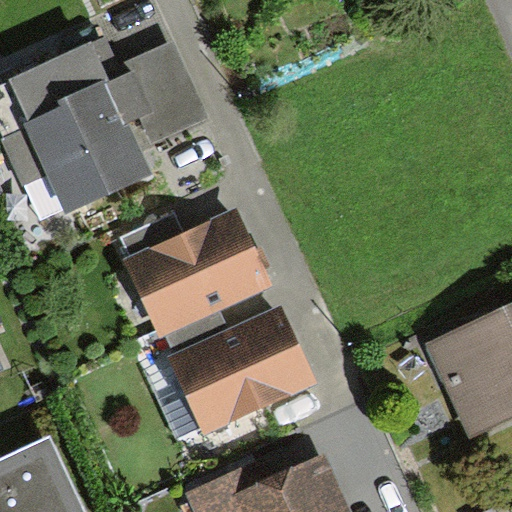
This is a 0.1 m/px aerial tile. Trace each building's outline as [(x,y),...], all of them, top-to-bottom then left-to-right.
[(93,42),(0,81),(0,125),(8,144),(27,136),(56,205),(138,171),(128,148),(196,119),(164,45),(105,70),(93,42)] [(112,233),(123,259),(174,237),(163,211),(112,233)] [(123,259),(154,329),(208,305),(256,284),(225,214),(174,237),(123,259)] [(511,408),(511,304),(423,345),(462,431),(511,408)] [(154,329),(166,357),(220,333),(208,305),(154,329)] [(220,333),(166,357),(196,426),(298,381),(268,312),(220,333)] [(0,511),(84,511),(50,437),(0,460),(0,511)] [(340,511),(312,442),(184,494),(191,511),(340,511)]
